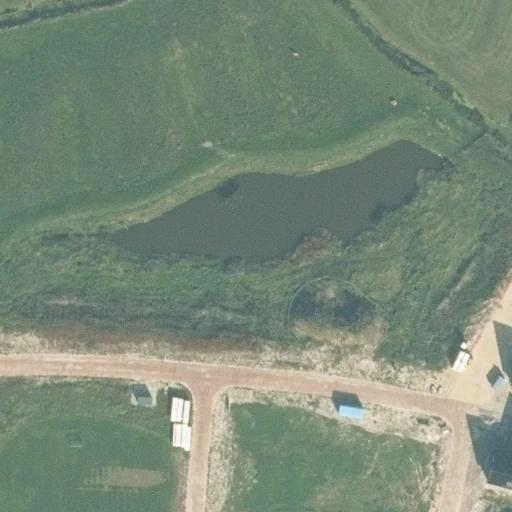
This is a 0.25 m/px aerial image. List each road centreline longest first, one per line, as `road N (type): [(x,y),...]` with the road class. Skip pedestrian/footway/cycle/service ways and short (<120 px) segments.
road 1 (residential): [(198,378),(464,404)]
road 2 (residential): [(0,366),(198,378)]
road 3 (residential): [(192,511),(198,378)]
